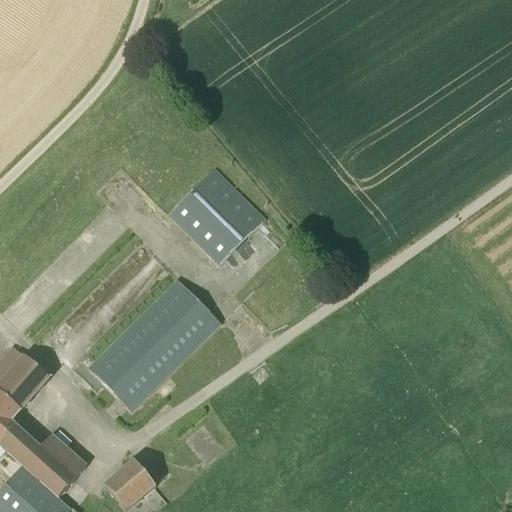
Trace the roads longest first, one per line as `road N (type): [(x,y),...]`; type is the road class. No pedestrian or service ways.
road 1 (unclassified): [(95,497),(121,449),(511,180)]
road 2 (unclassified): [(0,183),(91,95),(129,39),(143,0)]
